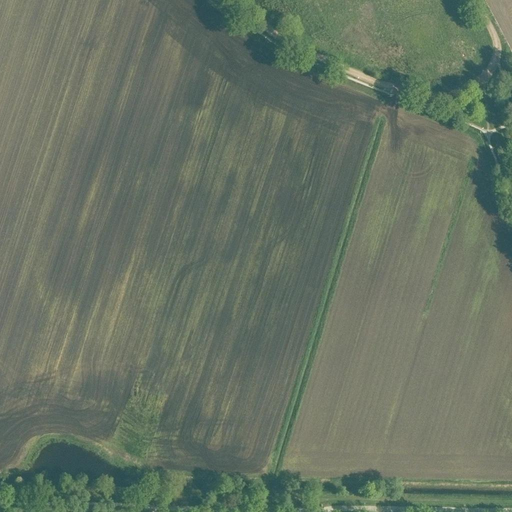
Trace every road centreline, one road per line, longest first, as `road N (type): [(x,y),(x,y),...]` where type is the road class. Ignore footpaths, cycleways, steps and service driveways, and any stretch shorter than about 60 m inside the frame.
road 1 (track): [(488,76),(454,96),(416,96),(301,50),(231,0)]
road 2 (track): [(156,509),(146,495),(0,491)]
